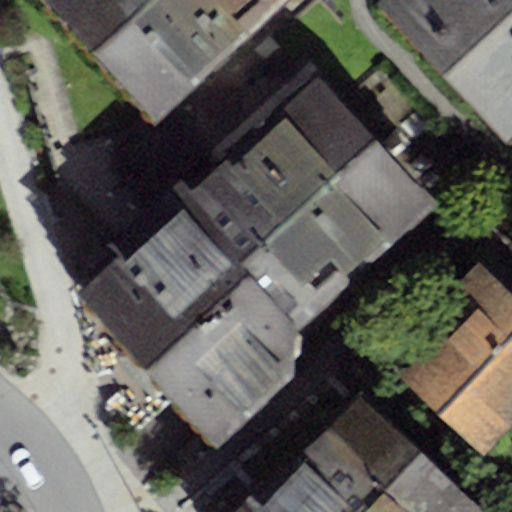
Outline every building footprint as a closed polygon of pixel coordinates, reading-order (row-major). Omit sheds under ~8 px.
[(45,0),(147,112),(152,118),(245,35),(284,0),(45,0)] [(511,0),(376,0),(505,139),(511,133),(511,0)] [(158,219),(300,90),(245,35),(152,118),(147,112),(114,143),(114,167),(158,219)] [(158,219),(77,291),(215,443),(292,373),(296,329),(435,203),(317,74),(300,90),(158,219)] [(511,290),(482,262),(387,362),(485,454),(511,426),(511,290)] [(491,511),(359,384),(235,511),(491,511)]
